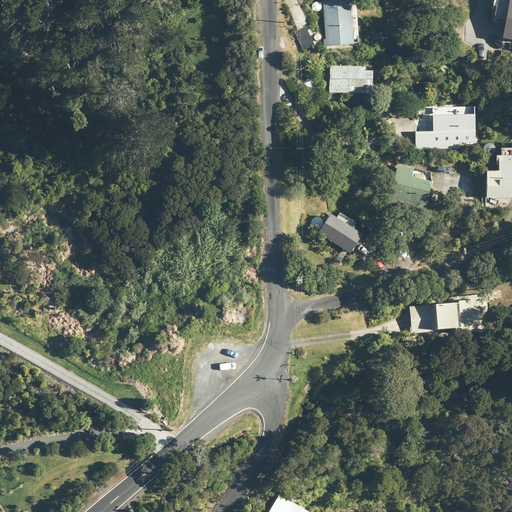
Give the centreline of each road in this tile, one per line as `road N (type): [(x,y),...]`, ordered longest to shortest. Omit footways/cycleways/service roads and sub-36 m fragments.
road 1 (residential): [(285,334),(269,0)]
road 2 (residential): [(285,334),(314,315),(511,257)]
road 3 (tertiary): [(100,511),(244,381)]
road 4 (residential): [(244,381),(249,440),(215,511)]
